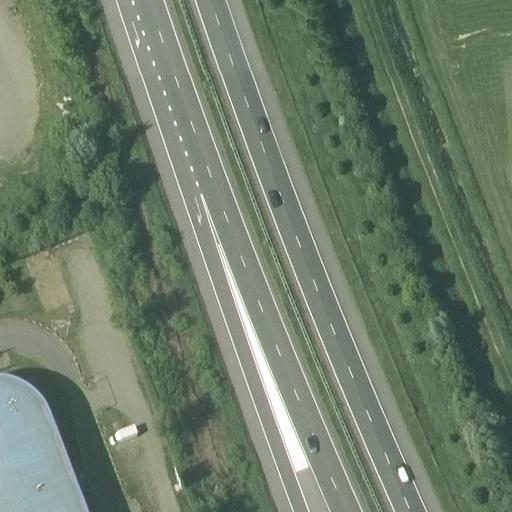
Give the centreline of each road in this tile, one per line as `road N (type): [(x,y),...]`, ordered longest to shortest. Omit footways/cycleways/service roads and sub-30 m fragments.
road 1 (motorway): [(410,511),(214,0)]
road 2 (motorway): [(214,187),(345,511)]
road 3 (motorway): [(214,187),(255,385),(301,511)]
road 4 (motorway): [(152,0),(214,187)]
